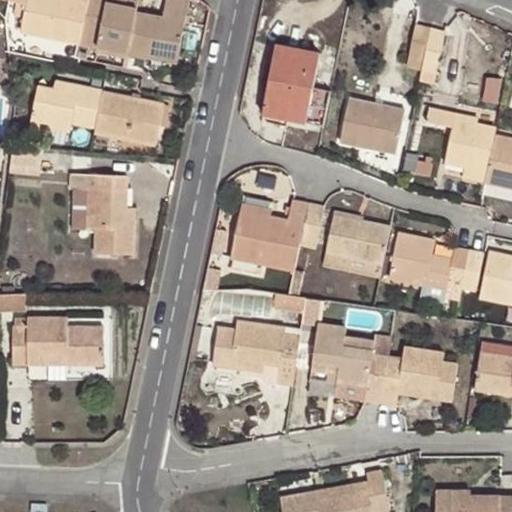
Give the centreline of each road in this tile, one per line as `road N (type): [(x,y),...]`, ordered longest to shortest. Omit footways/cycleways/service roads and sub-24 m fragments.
road 1 (residential): [(140,482),(375,440),(511,441)]
road 2 (residential): [(209,131),(140,482)]
road 3 (residential): [(209,131),(511,230)]
road 4 (residential): [(0,477),(140,482)]
road 5 (residential): [(236,0),(209,131)]
